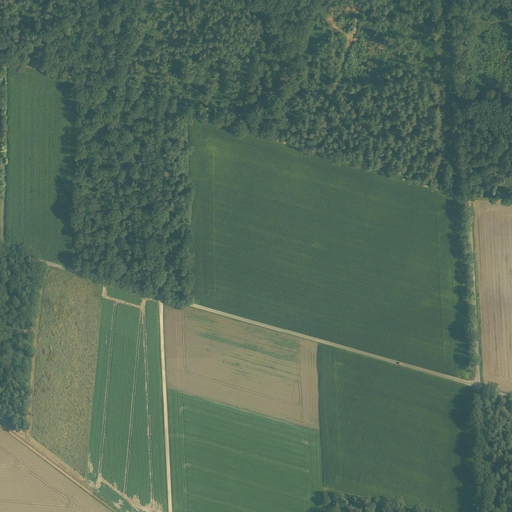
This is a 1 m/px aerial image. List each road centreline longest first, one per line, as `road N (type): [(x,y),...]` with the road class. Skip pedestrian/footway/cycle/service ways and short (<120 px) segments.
road 1 (unclassified): [(0,250),(511,397)]
road 2 (track): [(127,94),(469,198)]
road 3 (track): [(469,198),(485,511)]
road 4 (track): [(161,296),(170,511)]
road 5 (track): [(462,0),(472,101),(469,198)]
road 6 (track): [(55,0),(36,66),(127,94)]
